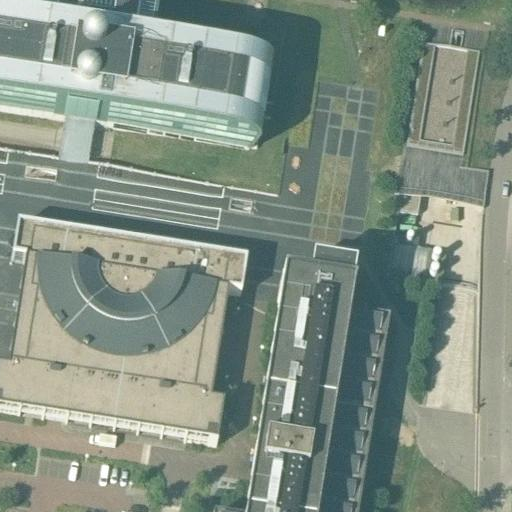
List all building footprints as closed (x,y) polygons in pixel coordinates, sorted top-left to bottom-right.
[(149,53),(157,0),(37,0),(32,35),(0,29),(0,114),(65,125),(74,127),(114,133),(247,154),(247,153),(254,154),(258,123),(252,122),(253,114),(254,106),(261,107),(266,76),(259,75),(260,71),(149,53)] [(394,197),(400,198),(420,201),(483,211),(485,197),(488,173),(466,170),(460,169),(462,157),(478,54),(423,45),(407,148),(405,160),(400,159),(394,197)] [(417,218),(420,201),(400,198),(397,215),(417,218)] [(8,364),(0,363),(0,416),(215,451),(222,410),(209,408),(228,297),(240,299),(246,260),(77,237),(77,239),(67,237),(68,235),(16,227),(14,238),(13,238),(11,238),(8,240),(6,242),(6,244),(6,245),(7,249),(10,252),(11,252),(10,263),(23,266),(8,364)] [(387,279),(441,287),(442,285),(443,278),(446,256),(392,247),(387,279)] [(357,511),(378,386),(388,325),(348,318),(351,297),(352,294),(350,294),(352,276),(330,273),(309,269),(306,290),(281,286),(250,483),(247,502),(245,511),(357,511)]
